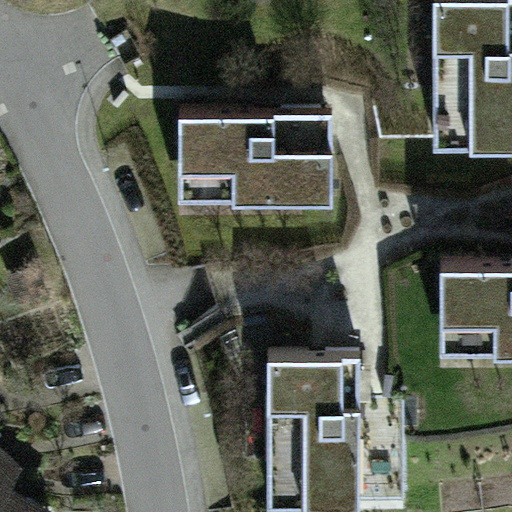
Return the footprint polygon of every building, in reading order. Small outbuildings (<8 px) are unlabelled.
[(511,133),(511,0),(434,0),(436,135),(511,133)] [(179,103),(181,193),(330,191),(329,101),(179,103)] [(511,260),(443,262),(444,343),(511,341),(511,260)] [(360,494),(358,352),(268,354),(270,495),(360,494)] [(0,435),(0,478),(4,471),(16,451),(0,435)] [(4,471),(0,478),(0,511),(42,511),(48,498),(4,471)]
